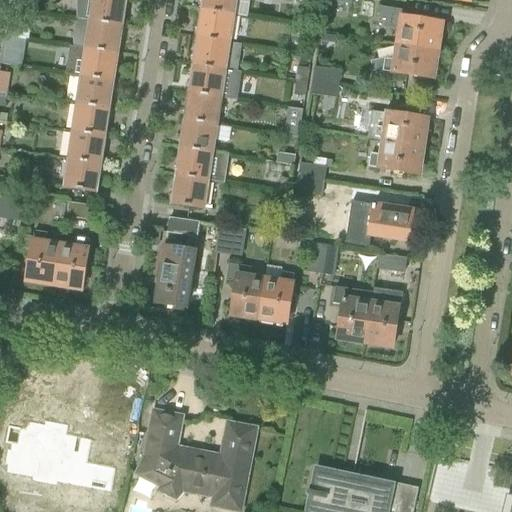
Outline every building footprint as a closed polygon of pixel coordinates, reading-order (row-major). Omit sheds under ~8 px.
[(76,0),(77,19),(79,20),(121,26),(125,0),(76,0)] [(202,0),(201,11),(233,16),(235,0),(294,0),(299,1),(299,0),(202,0)] [(380,8),(378,21),(386,22),(385,29),(388,29),(398,31),(396,45),(436,51),(437,49),(441,24),(421,21),(405,19),(405,12),(380,8)] [(201,11),(197,38),(229,43),(233,16),(201,11)] [(6,18),(3,37),(15,39),(18,20),(6,18)] [(75,48),(84,49),(117,54),(121,26),(79,20),(77,22),(76,24),(75,27),(74,29),(74,32),(73,34),(73,37),(73,40),(73,42),(74,45),(75,48)] [(303,26),(301,40),(313,42),(315,28),(313,28),(303,26)] [(1,49),(1,51),(13,53),(13,51),(15,39),(3,37),(1,49)] [(197,38),(192,66),(225,71),(229,43),(197,38)] [(436,51),(396,45),(394,56),(376,60),(373,79),(392,82),(394,73),(432,79),(436,51)] [(69,47),(65,75),(80,77),(85,78),(113,82),(117,54),(84,49),(75,48),(69,47)] [(192,66),(188,94),(221,99),(225,71),(192,66)] [(314,68),(312,82),(337,85),(339,71),(314,68)] [(297,69),(295,82),(307,83),(309,71),(297,69)] [(0,73),(0,93),(6,94),(9,75),(0,73)] [(80,77),(76,105),(108,110),(113,82),(80,77)] [(295,82),(293,96),(305,97),(305,94),(307,83),(295,82)] [(312,82),(310,95),(336,99),(337,85),(312,82)] [(188,94),(184,121),(217,126),(221,99),(188,94)] [(76,105),(72,132),(104,137),(108,110),(76,105)] [(287,111),(284,129),(299,131),(302,111),(287,109),(287,111)] [(367,139),(381,142),(422,148),(426,120),(406,117),(371,112),(367,139)] [(184,121),(180,149),(212,154),(214,141),(225,143),(228,141),(230,128),(217,126),(184,121)] [(72,132),(67,160),(100,165),(104,137),(72,132)] [(422,148),(381,142),(379,156),(369,155),(367,168),(398,173),(418,176),(422,148)] [(180,149),(175,177),(208,182),(224,184),(228,157),(212,154),(180,149)] [(275,163),(275,164),(293,167),(295,157),(291,156),(277,154),(275,163)] [(100,165),(67,160),(63,188),(96,193),(100,165)] [(300,164),(297,178),(322,182),(324,168),(300,164)] [(208,182),(175,177),(171,204),(204,209),(208,182)] [(279,178),(277,193),(289,195),(291,195),(292,180),(279,178)] [(322,182),(297,178),(295,192),(320,196),(322,182)] [(0,193),(0,194),(0,219),(9,221),(13,195),(0,193)] [(276,205),(288,207),(289,195),(277,193),(276,205)] [(13,195),(9,221),(22,223),(26,198),(13,195)] [(351,203),(344,245),(368,248),(370,236),(371,236),(371,237),(385,239),(386,238),(396,240),(396,241),(404,242),(404,241),(408,242),(412,212),(393,209),(362,205),(353,203),(351,203)] [(66,218),(91,221),(93,208),(68,204),(66,218)] [(156,305),(186,309),(199,224),(169,219),(167,233),(189,236),(187,250),(165,247),(156,305)] [(263,231),(288,234),(289,223),(265,219),(263,231)] [(219,227),(214,255),(230,257),(230,254),(234,229),(219,227)] [(26,282),(53,287),(60,247),(45,245),(47,235),(34,233),(33,243),(32,243),(26,282)] [(60,247),(53,287),(81,291),(87,252),(86,252),(88,242),(76,240),(74,250),(60,247)] [(307,271),(319,273),(324,247),(311,245),(307,271)] [(324,247),(319,273),(333,275),(337,249),(324,247)] [(377,270),(403,274),(405,260),(379,256),(377,270)] [(229,265),(226,282),(236,283),(234,297),(231,317),(258,321),(265,281),(250,279),(252,269),(229,265)] [(265,281),(258,321),(286,325),(293,285),(292,285),(294,275),(281,273),(279,284),(265,281)] [(335,288),(332,305),(342,306),(340,320),(337,340),(365,344),(371,303),(372,294),(335,288)] [(371,303),(365,344),(392,348),(398,308),(399,298),(387,296),(372,294),(371,303)] [(182,418),(153,412),(144,458),(136,475),(161,487),(159,490),(165,493),(164,495),(177,501),(184,493),(182,491),(187,486),(220,493),(217,507),(240,511),(255,430),(227,424),(221,458),(176,450),(182,418)] [(10,449),(5,479),(35,484),(33,491),(67,497),(68,490),(91,495),(96,471),(86,469),(91,446),(64,441),(67,428),(27,420),(25,435),(19,434),(16,450),(10,449)] [(308,499),(305,511),(388,511),(393,491),(382,489),(355,483),(354,487),(315,479),(312,493),(308,492),(307,496),(311,497),(311,499),(311,500),(308,499)]
